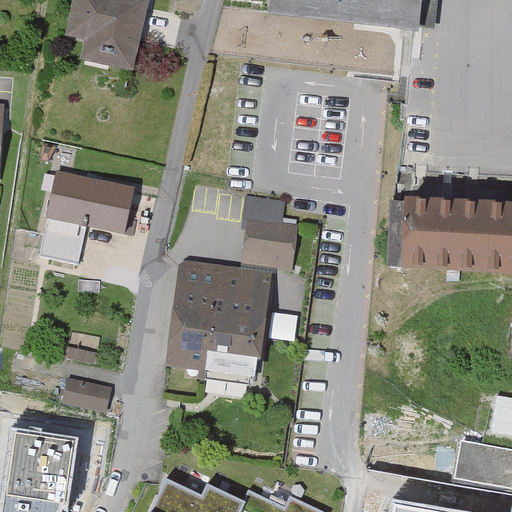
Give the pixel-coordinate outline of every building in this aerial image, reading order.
[(109,64),(130,69),(144,3),(130,0),(75,0),(68,35),(87,39),(85,49),(111,55),(109,64)] [(415,30),(415,26),(431,28),(434,0),(273,0),(272,12),(272,14),(274,14),(274,12),(365,22),(365,24),(404,29),(415,30)] [(58,172),(57,172),(40,258),(80,266),(88,221),(122,227),(121,235),(124,235),(133,187),(131,187),(131,189),(57,175),(58,172)] [(242,230),(250,231),(251,224),(281,228),(285,202),(246,197),(242,230)] [(511,202),(395,198),(392,267),(511,272),(511,202)] [(281,228),(251,224),(250,231),(247,255),(275,259),(274,266),(288,268),(293,230),(281,228)] [(205,367),(218,272),(186,268),(178,329),(173,329),(169,355),(174,356),(173,362),(205,367)] [(258,331),(263,332),(265,313),(260,313),(261,305),(259,305),(262,280),(264,280),(265,278),(218,272),(205,367),(207,367),(206,380),(215,382),(216,377),(235,380),(234,384),(249,386),(258,331)] [(296,337),(298,314),(273,312),(271,335),(296,337)] [(105,410),(109,390),(69,381),(65,402),(105,410)] [(140,497),(133,511),(323,511),(290,496),(285,507),(249,490),(243,501),(207,484),(202,496),(166,479),(154,504),(140,497)]
